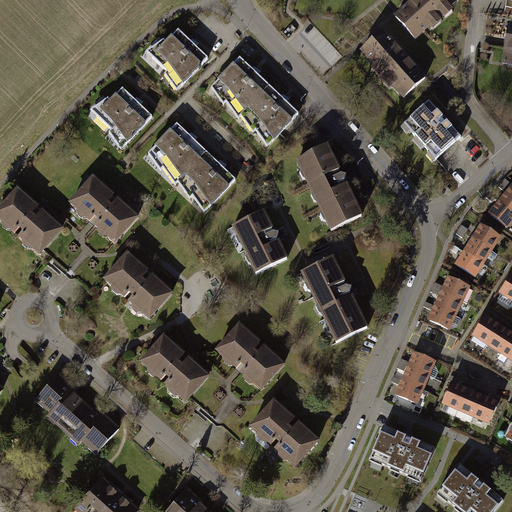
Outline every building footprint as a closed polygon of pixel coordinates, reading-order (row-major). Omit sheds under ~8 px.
[(414,0),(395,17),(415,42),(461,0),(414,0)] [(511,26),(505,25),(503,43),(500,61),(511,62),(511,26)] [(177,92),(208,59),(194,46),(178,31),(166,43),(164,41),(147,53),(167,73),(165,75),(177,92)] [(381,31),(355,53),(398,105),(426,79),(406,57),(381,31)] [(240,117),(269,87),(240,59),(210,89),(223,106),(226,103),(238,120),(241,118),(240,117)] [(299,115),(269,87),(240,117),(241,118),(253,134),(255,131),(267,148),(299,115)] [(152,118),(122,90),(110,102),(108,99),(91,111),(111,132),(108,134),(121,151),(152,118)] [(446,121),(429,101),(399,128),(431,164),(461,138),(446,121)] [(177,181),(207,151),(192,137),(177,123),(148,153),(160,170),(163,168),(175,184),(178,182),(177,181)] [(310,153),(294,161),(329,232),(362,215),(344,180),(326,144),(310,153)] [(221,165),(207,151),(177,181),(178,182),(190,198),(192,196),(204,212),(236,179),(221,165)] [(142,221),(94,178),(69,206),(92,226),(117,249),(142,221)] [(511,223),(511,184),(487,212),(506,230),(511,223)] [(40,212),(17,192),(0,211),(0,228),(38,262),(64,234),(40,212)] [(275,237),(263,212),(228,228),(253,281),(288,265),(275,237)] [(498,244),(477,230),(452,268),(473,282),(498,244)] [(149,275),(127,255),(101,283),(148,327),(174,299),(149,275)] [(335,258),(302,274),(337,346),(370,330),(351,292),(335,258)] [(511,273),(496,295),(511,306),(511,273)] [(463,291),(445,282),(426,323),(444,332),(463,291)] [(511,365),(511,337),(485,318),(468,342),(509,370),(511,365)] [(239,327),(214,355),(237,375),(263,398),(288,370),(239,327)] [(184,359),(164,339),(139,365),(186,409),(210,384),(184,359)] [(435,364),(413,354),(393,395),(415,405),(435,364)] [(63,432),(87,405),(71,390),(74,387),(59,373),(35,400),(49,414),(46,417),(63,432)] [(496,406),(450,384),(439,407),(485,428),(496,406)] [(102,418),(87,405),(63,432),(78,446),(81,442),(96,455),(120,428),(105,415),(102,418)] [(297,473),(320,446),(296,424),(274,406),(250,433),(297,473)] [(368,466),(420,488),(436,450),(406,437),(384,428),(368,466)] [(511,428),(502,441),(511,448),(511,428)] [(481,484),(460,466),(437,494),(458,511),(494,511),(503,502),(481,484)] [(122,494),(101,478),(75,511),(76,511),(141,511),(143,511),(122,494)] [(212,511),(211,511),(188,490),(168,511),(212,511)]
